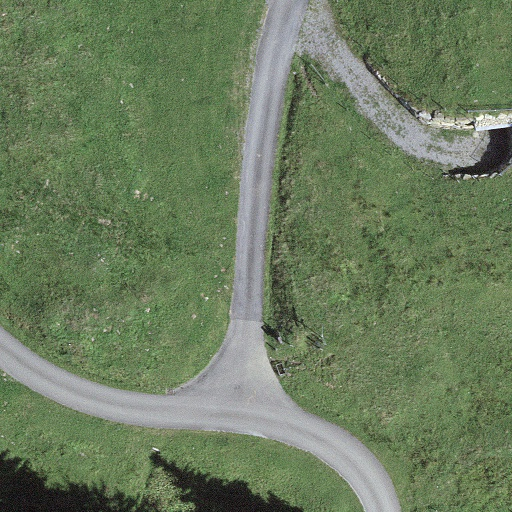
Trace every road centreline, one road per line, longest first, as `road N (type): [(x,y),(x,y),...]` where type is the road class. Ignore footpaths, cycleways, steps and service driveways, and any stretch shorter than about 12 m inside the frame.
road 1 (track): [(291,0),(257,161),(235,410)]
road 2 (track): [(290,4),(414,138),(461,149),(498,143)]
road 3 (track): [(0,346),(44,379),(121,409),(235,410)]
road 4 (track): [(235,410),(335,447),(364,470),(386,511)]
